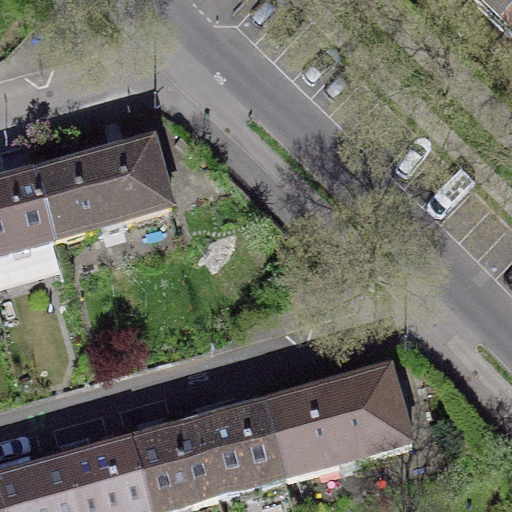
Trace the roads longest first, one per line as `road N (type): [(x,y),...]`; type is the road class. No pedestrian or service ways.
road 1 (residential): [(0,437),(402,325),(472,266)]
road 2 (residential): [(239,36),(472,266)]
road 3 (residential): [(0,108),(239,36)]
